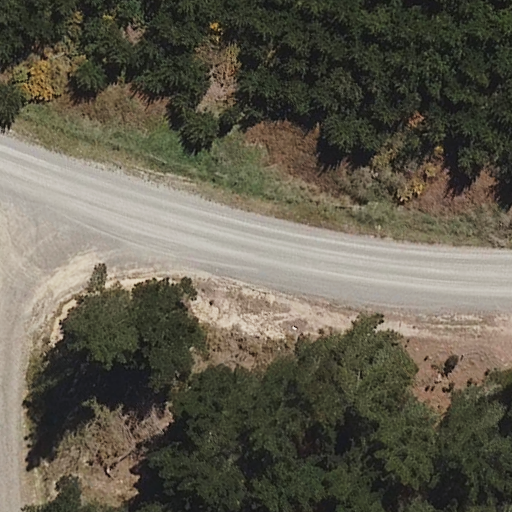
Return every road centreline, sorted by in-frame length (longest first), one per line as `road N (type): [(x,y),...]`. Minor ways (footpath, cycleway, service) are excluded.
road 1 (unclassified): [(0,166),(290,250),(465,271),(511,265)]
road 2 (unclassified): [(0,278),(51,511)]
